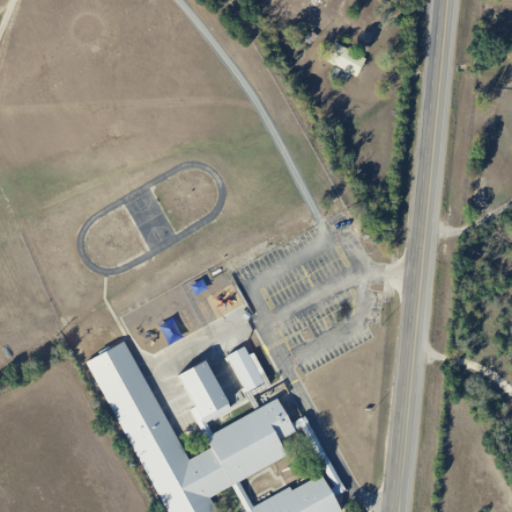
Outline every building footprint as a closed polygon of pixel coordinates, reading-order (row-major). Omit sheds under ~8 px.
[(43,0),(54,19),(70,10),(64,0),(43,0)] [(313,0),(311,3),(321,11),(330,0),(313,0)] [(323,60),(353,76),(363,57),(332,42),(323,60)] [(40,95),(22,59),(5,68),(24,103),(40,95)] [(131,346),(93,366),(170,511),(342,511),(326,481),(298,496),(295,491),(254,511),(223,511),(210,487),(301,439),(283,404),(213,441),(219,453),(195,466),(131,346)] [(249,352),(232,361),(252,396),(268,387),(249,352)] [(211,370),(184,385),(209,430),(236,415),(211,370)]
